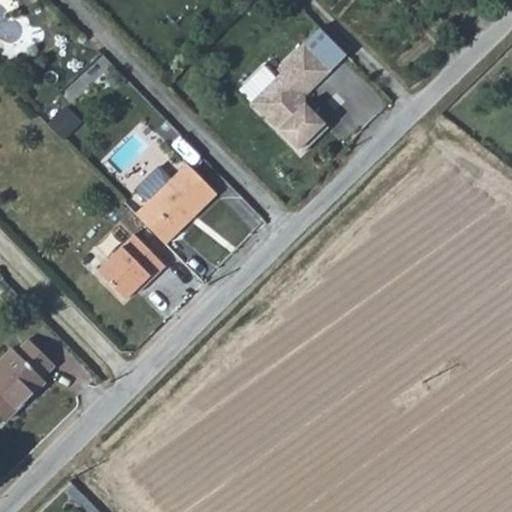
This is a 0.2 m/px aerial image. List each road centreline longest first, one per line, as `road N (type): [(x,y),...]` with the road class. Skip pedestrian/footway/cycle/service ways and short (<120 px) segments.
road 1 (unclassified): [(0,511),(286,223)]
road 2 (unclassified): [(69,0),(286,223)]
road 3 (unclassified): [(286,223),(511,19)]
road 4 (unknown): [(138,370),(0,238)]
